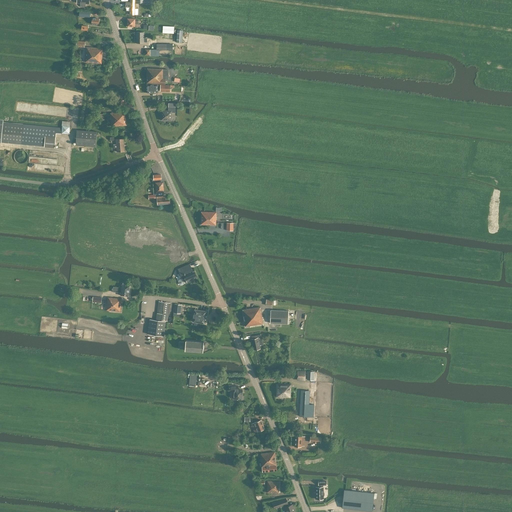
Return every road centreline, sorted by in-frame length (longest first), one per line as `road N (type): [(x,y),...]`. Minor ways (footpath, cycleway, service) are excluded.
road 1 (tertiary): [(306,511),(157,155)]
road 2 (tertiary): [(157,155),(107,0)]
road 3 (unclassified): [(0,178),(65,186),(157,155)]
